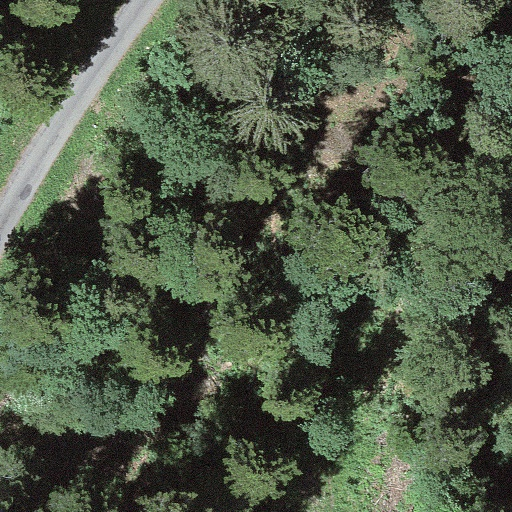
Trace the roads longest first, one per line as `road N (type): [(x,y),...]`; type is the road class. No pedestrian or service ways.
road 1 (track): [(363,511),(288,222)]
road 2 (track): [(0,250),(78,99),(153,0)]
